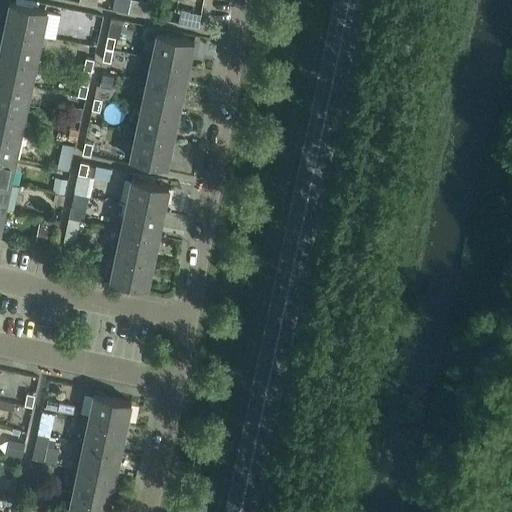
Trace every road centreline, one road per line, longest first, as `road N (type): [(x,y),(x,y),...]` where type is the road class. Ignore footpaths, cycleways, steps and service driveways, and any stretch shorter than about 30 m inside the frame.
road 1 (tertiary): [(239,511),(347,0)]
road 2 (residential): [(141,511),(173,383),(242,0)]
